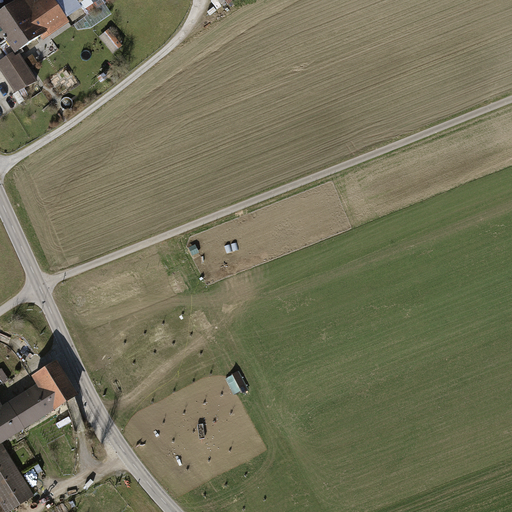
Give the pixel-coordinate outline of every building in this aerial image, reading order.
[(0,51),(8,46),(16,57),(1,68),(19,94),(37,81),(21,59),(28,54),(29,56),(71,28),(51,0),(44,0),(39,4),(35,0),(27,0),(0,18),(0,51)] [(103,0),(87,0),(81,5),(89,16),(85,18),(93,29),(113,13),(103,0)] [(108,30),(97,39),(111,56),(122,48),(108,30)] [(136,275),(75,297),(80,313),(141,290),(136,275)] [(133,359),(150,351),(144,338),(127,346),(133,359)] [(0,497),(8,511),(34,496),(1,443),(78,396),(58,364),(35,378),(40,386),(2,409),(0,406),(0,497)] [(5,370),(0,372),(0,386),(10,383),(5,370)]
